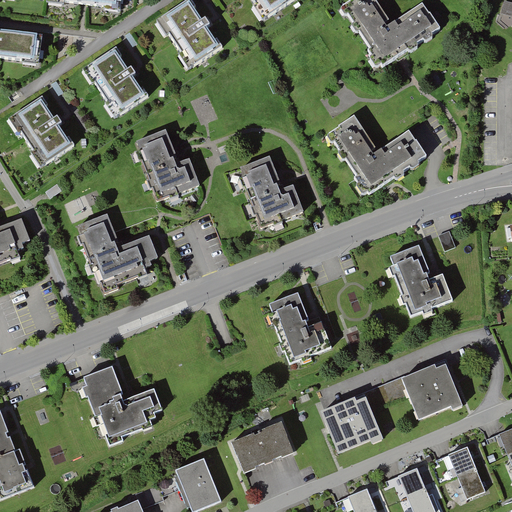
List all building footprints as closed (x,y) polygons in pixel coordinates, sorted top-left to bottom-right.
[(0,0),(0,3),(11,5),(12,0),(42,4),(42,12),(60,14),(60,9),(102,14),(101,19),(118,21),(120,0),(0,0)] [(289,0),(247,0),(254,10),(251,12),(260,27),(293,5),(289,0)] [(433,37),(442,31),(424,6),(390,29),(387,25),(391,22),(376,0),(353,0),(354,0),(355,1),(342,10),(347,18),(349,16),(355,25),(352,27),(358,35),(361,33),(373,51),(370,53),(374,58),(371,60),(378,70),(383,67),(385,70),(402,58),(410,53),(413,57),(422,50),(419,46),(425,42),(428,47),(436,42),(433,37)] [(214,46),(212,48),(205,37),(212,33),(205,22),(198,27),(190,15),(192,14),(187,6),(153,29),(162,43),(167,40),(180,60),(176,62),(186,77),(220,55),(214,46)] [(511,12),(502,10),(498,22),(510,25),(511,16),(511,12)] [(18,71),(35,73),(39,43),(0,37),(0,64),(18,67),(18,71)] [(102,114),(110,127),(146,105),(140,96),(138,98),(130,85),(134,83),(129,75),(125,77),(117,65),(119,63),(114,55),(78,78),(88,93),(92,91),(106,111),(102,114)] [(37,176),(73,153),(67,144),(63,146),(56,135),(62,131),(57,123),(50,127),(43,115),(46,113),(40,105),(6,127),(15,141),(18,139),(30,158),(27,160),(37,176)] [(410,133),(375,156),(372,152),(376,149),(355,118),(339,128),(340,129),(327,138),(332,145),(335,142),(342,152),(339,154),(344,162),(347,160),(358,176),(356,178),(360,184),(356,186),(363,196),(368,193),(370,196),(396,179),(398,182),(407,176),(404,172),(411,168),(413,171),(421,166),(419,163),(428,157),(417,142),(416,143),(410,133)] [(151,195),(155,207),(165,203),(168,210),(179,206),(178,203),(199,195),(187,166),(172,171),(170,166),(174,165),(163,136),(133,148),(136,158),(132,159),(136,169),(140,167),(149,189),(145,190),(147,196),(151,195)] [(278,227),(299,219),(290,196),(280,200),(267,166),(237,177),(240,185),(235,186),(239,196),(243,194),(251,214),(247,215),(251,224),(255,223),(259,234),(272,230),(273,233),(280,231),(278,227)] [(113,293),(134,285),(135,288),(146,284),(143,277),(148,275),(147,270),(154,267),(146,246),(115,258),(113,253),(116,251),(104,222),(75,233),(78,242),(74,244),(77,252),(81,251),(89,273),(85,275),(88,283),(92,281),(101,303),(115,297),(113,293)] [(16,266),(13,258),(19,256),(17,251),(25,247),(16,227),(0,234),(0,268),(8,265),(9,269),(16,266)] [(436,244),(441,260),(453,256),(447,240),(436,244)] [(408,306),(413,319),(425,314),(428,320),(437,317),(435,312),(456,303),(445,277),(432,282),(430,278),(434,276),(422,246),(392,259),(396,268),(391,270),(395,278),(398,277),(407,299),(402,301),(405,307),(408,306)] [(312,363),(311,360),(332,352),(322,325),(308,331),(306,325),(310,324),(299,296),(269,307),(273,317),(268,319),(271,327),(274,326),(282,347),(279,348),(282,355),(285,354),(290,367),(301,363),(303,367),(312,363)] [(411,399),(420,420),(453,406),(455,409),(463,406),(444,363),(403,376),(407,386),(404,387),(407,394),(409,400),(411,399)] [(107,453),(118,449),(117,445),(140,436),(141,438),(149,435),(146,428),(152,426),(150,422),(159,419),(151,398),(121,409),(120,405),(121,404),(110,375),(79,386),(82,394),(75,397),(79,407),(85,405),(92,425),(88,427),(91,436),(97,434),(101,444),(103,443),(107,453)] [(399,383),(365,392),(373,410),(407,394),(404,387),(407,386),(403,376),(399,383)] [(325,414),(342,454),(374,440),(376,444),(385,440),(373,410),(365,392),(325,414)] [(0,506),(32,495),(18,458),(12,460),(7,447),(4,449),(1,442),(5,440),(0,426),(0,506)] [(229,450),(242,482),(253,477),(252,475),(262,471),(263,474),(271,470),(271,468),(279,465),(280,468),(292,463),(280,431),(257,440),(258,443),(252,445),(250,442),(229,450)] [(511,437),(498,443),(511,480),(511,437)] [(454,498),(459,510),(484,501),(482,495),(484,494),(483,490),(480,491),(466,457),(447,464),(460,495),(454,498)] [(213,511),(219,509),(201,467),(173,479),(175,485),(171,486),(180,511),(213,511)] [(408,511),(432,511),(432,510),(429,511),(415,477),(397,485),(408,511)] [(133,501),(137,511),(154,511),(162,509),(160,505),(175,499),(170,487),(133,501)] [(345,505),(347,511),(370,511),(364,497),(345,505)]
